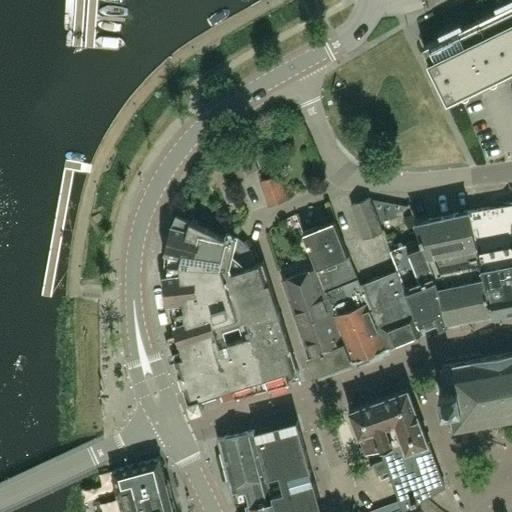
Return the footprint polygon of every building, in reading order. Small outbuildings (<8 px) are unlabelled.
[(511,2),(423,47),(445,93),(455,88),(457,94),(511,67),(511,2)] [(270,206),(288,200),(278,174),(260,181),(270,206)] [(364,238),(383,232),(370,197),(352,204),(364,238)] [(470,211),(469,211),(476,241),(481,263),(511,257),(511,206),(511,204),(470,211)] [(476,241),(469,211),(415,222),(421,236),(422,241),(435,273),(458,268),(481,263),(476,241)] [(230,233),(230,237),(177,213),(174,219),(172,225),(170,231),(168,237),(167,244),(166,250),(165,257),(165,263),(164,270),(165,276),(165,283),(166,290),(167,297),(168,303),(170,310),(177,334),(168,337),(189,401),(192,412),(204,409),(201,398),(222,391),(224,399),(270,387),(232,272),(231,270),(257,262),(253,249),(246,242),(239,235),(230,233)] [(329,296),(359,284),(335,221),(303,232),(329,296)] [(422,241),(421,236),(390,248),(398,269),(360,283),(387,348),(389,347),(390,347),(421,335),(424,334),(420,325),(427,323),(428,326),(441,322),(443,326),(449,324),(447,315),(446,315),(435,273),(422,241)] [(511,257),(481,263),(486,289),(492,315),(492,316),(494,316),(511,312),(511,257)] [(231,270),(232,272),(270,387),(302,379),(264,260),(257,263),(257,262),(231,270)] [(447,315),(449,324),(451,324),(451,323),(457,322),(456,316),(480,312),(481,317),(492,315),(486,289),(481,263),(458,268),(435,273),(446,315),(447,315)] [(317,374),(352,362),(349,354),(314,266),(282,278),(317,374)] [(360,283),(359,284),(329,296),(355,361),(369,355),(369,354),(367,350),(371,349),(373,353),(387,348),(360,283)] [(511,354),(483,359),(444,366),(448,388),(441,389),(444,408),(451,407),(454,426),(454,429),(511,418),(511,354)] [(400,455),(418,502),(445,487),(429,444),(430,444),(409,388),(380,399),(400,455)] [(400,455),(380,399),(350,410),(366,453),(381,448),(385,458),(370,464),(371,465),(374,464),(378,475),(389,470),(400,500),(370,511),(394,511),(404,508),(418,502),(400,455)] [(290,468),(286,469),(294,499),(298,511),(322,511),(323,510),(315,483),(312,470),(298,419),(277,423),(290,468)] [(268,479),(272,494),(275,504),(277,511),(298,511),(294,499),(286,469),(290,468),(277,423),(254,428),(260,450),(261,453),(267,475),(268,479)] [(260,450),(254,428),(219,437),(219,438),(218,438),(224,463),(231,489),(249,484),(268,479),(267,475),(261,453),(260,450)] [(166,478),(160,457),(112,469),(118,493),(97,499),(100,511),(174,511),(168,490),(169,490),(172,489),(169,478),(166,478)] [(277,511),(275,504),(272,494),(268,479),(249,484),(231,489),(237,511),(277,511)]
